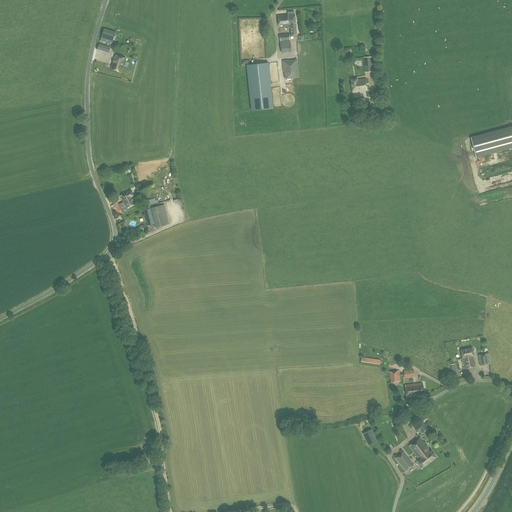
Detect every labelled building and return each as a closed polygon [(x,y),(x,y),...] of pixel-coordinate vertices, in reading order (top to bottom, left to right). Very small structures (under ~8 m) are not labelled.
[(291,35),(297,35),(294,12),(288,12),(288,14),(278,15),(279,27),(288,26),(288,28),(290,27),(291,35)] [(112,44),(115,32),(104,28),(100,40),(112,44)] [(291,51),(290,40),(289,34),(280,35),(280,41),(282,52),(291,51)] [(109,52),(110,50),(110,47),(99,44),(97,49),(109,52)] [(121,72),(126,58),(115,55),(110,69),(121,72)] [(372,72),(371,57),(364,57),(365,72),(372,72)] [(268,63),(247,65),(251,110),(273,108),(268,63)] [(367,90),(365,78),(357,80),(357,79),(351,80),(353,93),(367,90)] [(372,118),(385,116),(383,104),(373,105),(374,112),(371,112),(372,118)] [(511,131),(471,143),(475,158),(511,147),(511,131)] [(120,196),(123,202),(123,203),(130,199),(133,198),(132,196),(134,196),(131,190),(120,196)] [(123,202),(119,204),(115,206),(118,212),(122,210),(126,208),(136,203),(133,198),(130,199),(123,203),(123,202)] [(150,208),(154,224),(155,228),(170,224),(168,219),(165,220),(163,213),(166,212),(164,204),(150,208)] [(148,226),(154,224),(150,208),(144,210),(148,226)] [(475,367),(473,356),(474,355),(472,348),(461,350),(462,358),(463,358),(465,369),(475,367)] [(490,364),(488,353),(478,356),(480,366),(490,364)] [(450,380),(458,379),(455,364),(450,365),(452,375),(448,376),(450,380)] [(404,371),(405,378),(415,377),(414,370),(404,371)] [(400,381),(399,371),(389,372),(391,383),(400,381)] [(424,395),(423,383),(405,385),(406,397),(424,395)] [(428,429),(422,421),(414,427),(418,433),(420,431),(422,433),(428,429)] [(362,433),(369,446),(378,441),(372,429),(362,433)] [(419,438),(414,442),(409,446),(417,457),(419,459),(417,460),(423,468),(437,457),(431,450),(429,451),(419,438)] [(406,471),(414,465),(403,452),(395,458),(406,471)]
